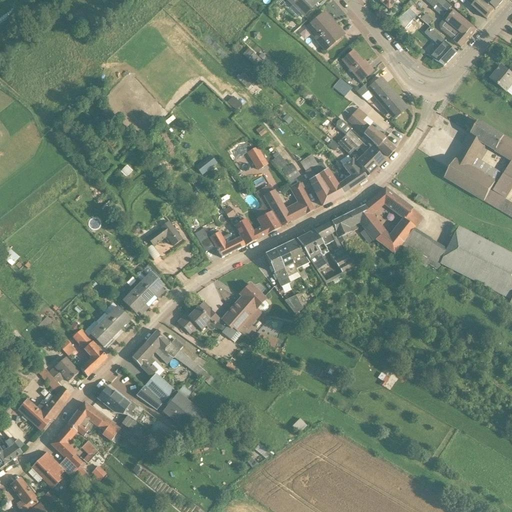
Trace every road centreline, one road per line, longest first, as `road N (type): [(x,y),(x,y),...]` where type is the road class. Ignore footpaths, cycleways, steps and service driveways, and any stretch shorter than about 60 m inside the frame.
road 1 (unclassified): [(0,479),(184,292),(334,210),(391,169),(420,130),(434,90)]
road 2 (tertiary): [(434,90),(413,78),(348,0)]
